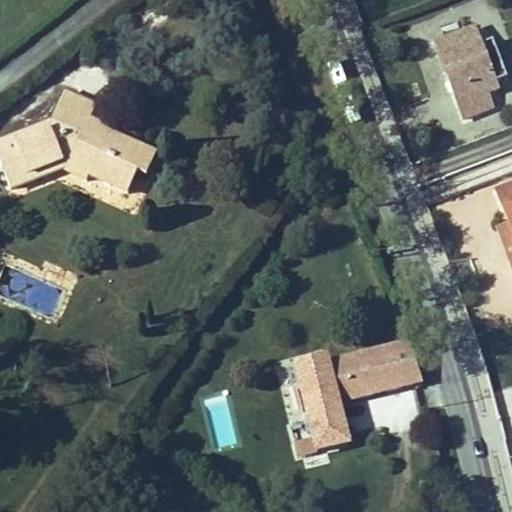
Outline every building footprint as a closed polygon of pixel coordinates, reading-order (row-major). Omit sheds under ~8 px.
[(465,103),(498,90),(476,32),(437,46),(455,92),(460,91),(465,103)] [(157,157),(109,136),(105,143),(86,134),(91,121),(97,108),(67,94),(53,125),(27,135),(29,138),(13,145),(11,141),(0,144),(0,162),(11,191),(68,170),(72,162),(93,172),(90,178),(129,195),(139,174),(147,177),(157,157)] [(111,130),(91,121),(86,134),(105,143),(109,136),(111,130)] [(27,135),(11,141),(13,145),(29,138),(27,135)] [(66,173),(88,182),(90,178),(93,172),(72,162),(68,170),(66,173)] [(511,184),(497,191),(509,225),(511,231),(511,241),(510,243),(511,248),(511,184)] [(511,268),(511,248),(510,243),(511,241),(511,231),(509,225),(497,229),(511,268)] [(453,281),(472,277),(467,259),(449,263),(453,281)] [(410,345),(402,346),(326,365),(336,404),(339,402),(422,382),(410,345)] [(307,410),(313,432),(344,425),(339,402),(336,404),(307,410)] [(348,445),(344,425),(313,432),(315,440),(295,445),(298,457),(348,445)]
